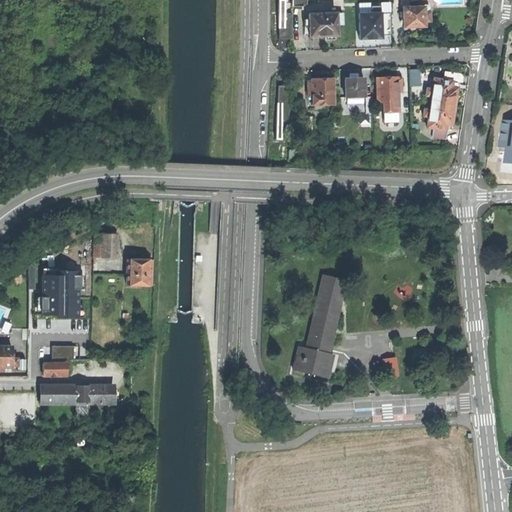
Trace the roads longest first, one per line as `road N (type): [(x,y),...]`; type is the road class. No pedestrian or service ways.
road 1 (residential): [(482,404),(314,415),(284,407),(257,379),(246,332),(260,63)]
road 2 (track): [(163,0),(171,206),(147,511)]
road 3 (residential): [(465,194),(156,176)]
road 4 (residential): [(486,55),(260,63)]
road 5 (residential): [(465,194),(482,404)]
road 6 (unclassified): [(0,220),(78,180),(156,176)]
road 7 (residential): [(486,55),(465,194)]
